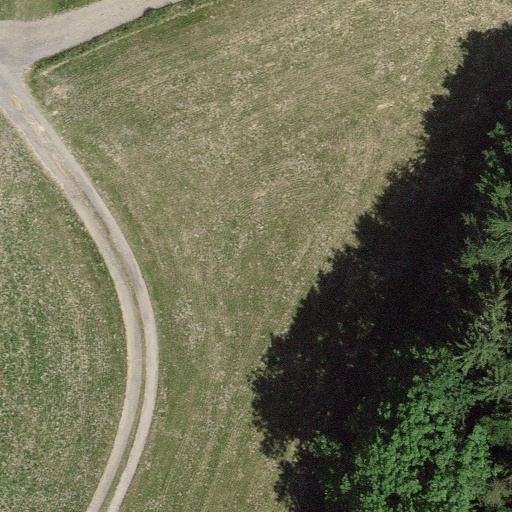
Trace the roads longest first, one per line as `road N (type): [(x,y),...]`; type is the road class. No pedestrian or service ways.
road 1 (track): [(0,73),(125,250),(153,382),(106,511)]
road 2 (track): [(0,63),(140,0)]
